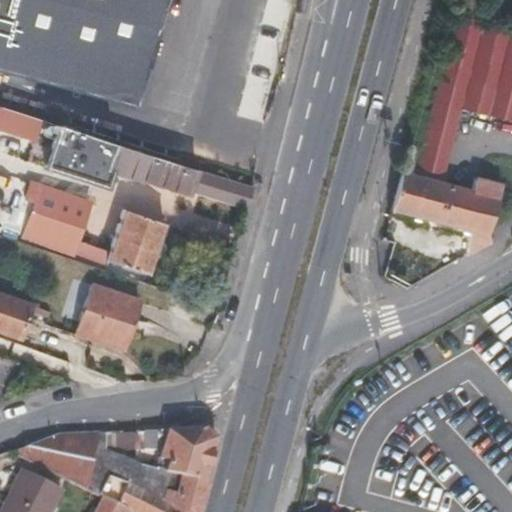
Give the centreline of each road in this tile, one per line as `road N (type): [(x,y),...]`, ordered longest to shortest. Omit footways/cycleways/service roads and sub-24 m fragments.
road 1 (primary): [(305,338),(396,0)]
road 2 (residential): [(277,295),(211,389),(187,401),(58,417),(0,438)]
road 3 (primary): [(277,295),(219,511)]
road 4 (residential): [(305,338),(413,310),(511,259)]
road 5 (primary): [(259,511),(305,338)]
road 6 (primary): [(315,127),(277,295)]
road 7 (unknown): [(150,407),(0,343)]
road 8 (primary): [(358,0),(315,127)]
road 9 (primary): [(327,0),(315,127)]
